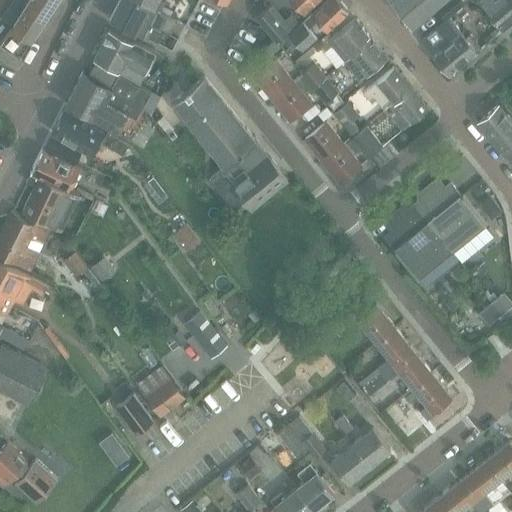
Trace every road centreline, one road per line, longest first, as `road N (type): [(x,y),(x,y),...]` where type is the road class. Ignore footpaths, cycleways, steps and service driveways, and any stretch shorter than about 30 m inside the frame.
road 1 (residential): [(337,214),(211,54),(242,0)]
road 2 (residential): [(495,404),(337,214)]
road 3 (tertiary): [(0,208),(104,0)]
road 4 (residential): [(495,404),(361,511)]
road 5 (residential): [(337,214),(457,117)]
road 6 (residential): [(360,0),(449,108)]
